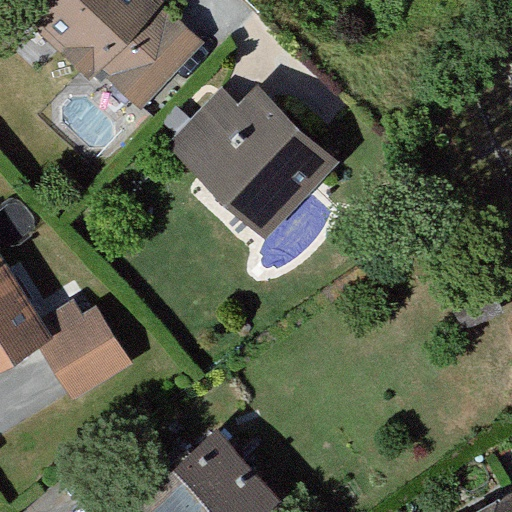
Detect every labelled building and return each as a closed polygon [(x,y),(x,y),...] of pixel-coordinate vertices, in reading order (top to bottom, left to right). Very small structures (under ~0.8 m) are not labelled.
[(213,34),(178,0),(45,0),(42,4),(144,105),(213,34)] [(352,149),(270,77),(251,98),(223,73),(168,135),(278,233),(352,149)] [(49,312),(0,236),(0,371),(41,344),(75,396),(139,355),(92,284),(49,312)] [(196,467),(147,508),(150,511),(257,511),(283,491),(222,418),(183,451),(196,467)] [(511,511),(511,485),(463,511),(511,511)]
